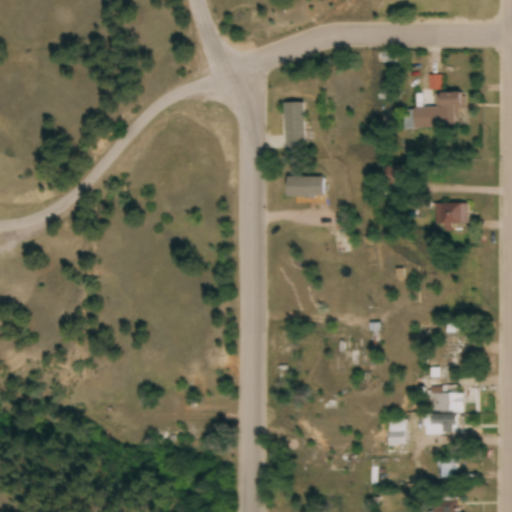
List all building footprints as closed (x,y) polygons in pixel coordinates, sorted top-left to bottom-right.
[(404,130),(462,129),(461,94),(437,95),(437,110),(404,110),(404,130)] [(303,104),(283,104),(283,150),(303,150),(303,104)] [(323,178),(285,178),(285,198),(323,198),(323,178)] [(434,205),(434,225),(468,225),(468,205),(434,205)] [(457,331),(442,332),(443,357),(438,357),(438,369),(428,370),(428,379),(458,378),(457,331)] [(332,367),(356,367),(356,352),(332,352),(332,367)] [(429,388),(429,381),(414,382),(415,397),(430,396),(430,414),(463,414),(463,395),(457,395),(457,388),(429,388)] [(455,416),(423,416),(423,436),(455,436),(455,416)] [(405,448),(405,422),(387,422),(387,448),(405,448)] [(439,479),(457,479),(457,461),(439,461),(439,479)] [(433,511),(455,511),(455,496),(433,496),(433,511)]
